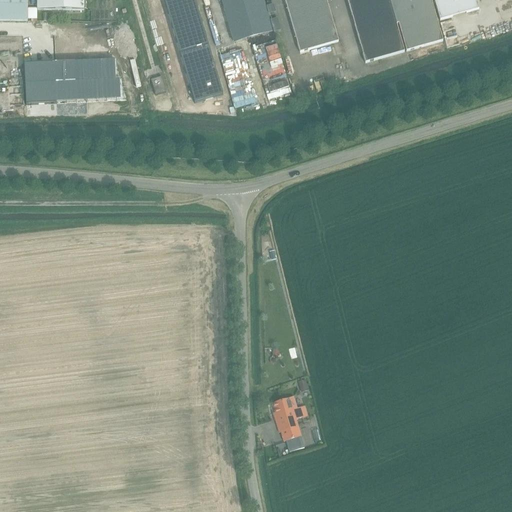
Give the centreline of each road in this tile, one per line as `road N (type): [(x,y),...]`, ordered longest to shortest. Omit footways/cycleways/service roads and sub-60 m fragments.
road 1 (unclassified): [(257,511),(245,419),(239,189)]
road 2 (tertiary): [(239,189),(511,105)]
road 3 (tertiary): [(239,189),(0,172)]
road 4 (track): [(0,204),(163,204),(211,190)]
